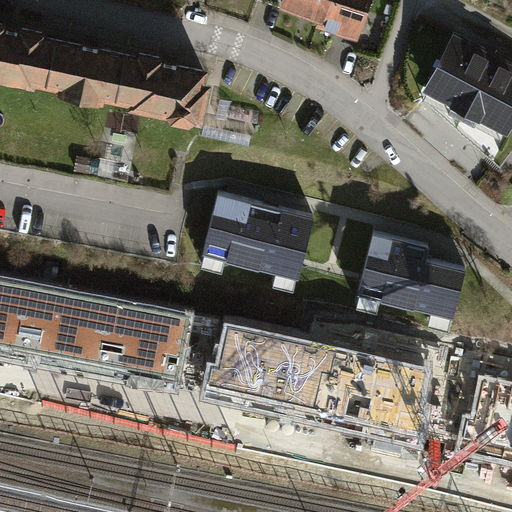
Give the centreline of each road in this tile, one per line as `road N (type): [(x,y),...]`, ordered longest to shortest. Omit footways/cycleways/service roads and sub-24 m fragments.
road 1 (unknown): [(0,360),(511,458)]
road 2 (residential): [(370,128),(310,81),(227,43),(54,0)]
road 3 (residential): [(511,247),(370,128)]
road 4 (residential): [(370,128),(413,0)]
